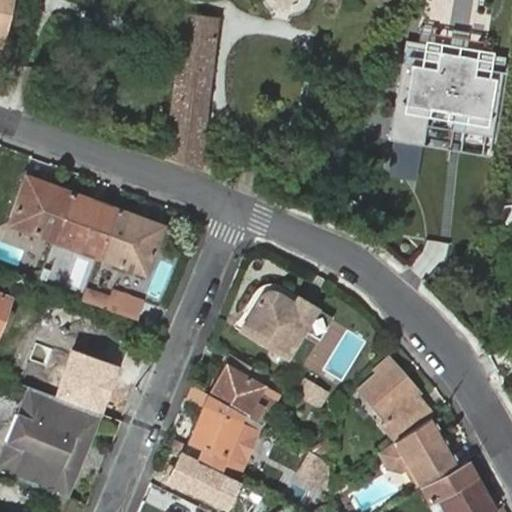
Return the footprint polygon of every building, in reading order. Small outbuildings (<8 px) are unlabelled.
[(0,0),(0,42),(3,43),(12,0),(0,0)] [(167,129),(164,158),(198,169),(209,173),(211,158),(200,156),(204,126),(217,17),(182,12),(177,53),(167,129)] [(510,56),(410,39),(393,140),(494,157),(510,56)] [(7,223),(52,240),(70,192),(24,176),(7,223)] [(52,240),(97,256),(114,209),(70,192),(52,240)] [(114,209),(97,256),(143,272),(160,226),(114,209)] [(239,330),(286,358),(315,308),(296,296),(292,301),(276,292),(275,292),(274,291),(273,291),(272,290),(270,290),(268,290),(266,291),(265,291),(264,292),(263,292),(262,293),(260,294),(260,295),(259,296),(248,313),(242,325),(239,330)] [(0,328),(3,329),(6,328),(11,314),(10,311),(5,310),(9,297),(0,293),(0,328)] [(225,366),(208,394),(241,412),(253,419),(261,423),(276,396),(259,386),(266,376),(231,355),(225,366)] [(373,371),(356,387),(385,420),(381,423),(395,440),(430,416),(433,415),(415,394),(418,393),(385,355),(370,368),(373,371)] [(305,379),(296,394),(319,408),(328,393),(305,379)] [(33,389),(26,386),(0,450),(0,472),(47,490),(68,498),(102,414),(95,411),(84,438),(65,431),(56,453),(74,461),(63,488),(1,465),(33,389)] [(95,411),(33,389),(1,465),(63,488),(74,461),(56,453),(65,431),(84,438),(95,411)] [(241,412),(208,394),(203,406),(188,442),(223,456),(243,465),(261,423),(253,419),(241,412)] [(430,416),(395,440),(377,452),(387,465),(401,470),(405,468),(410,465),(414,473),(412,480),(416,487),(419,485),(427,480),(453,466),(445,451),(449,449),(446,442),(442,445),(439,439),(442,437),(430,416)] [(328,462),(330,442),(311,452),(312,453),(328,462)] [(453,466),(457,463),(449,449),(445,451),(453,466)] [(328,464),(328,462),(312,453),(300,475),(317,484),(328,464)] [(167,478),(174,482),(224,506),(232,492),(221,486),(225,477),(179,454),(173,467),(167,478)] [(490,511),(494,510),(475,477),(465,459),(457,463),(453,466),(427,480),(437,498),(444,511),(490,511)] [(410,465),(405,468),(412,480),(414,473),(410,465)] [(340,479),(331,486),(335,493),(345,486),(340,479)] [(44,511),(61,511),(67,499),(47,490),(39,510),(44,511)]
